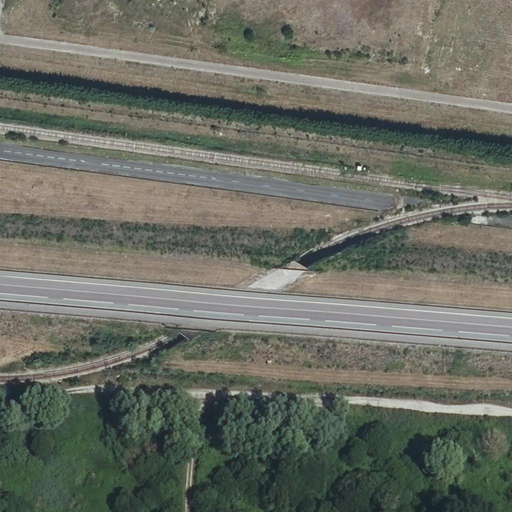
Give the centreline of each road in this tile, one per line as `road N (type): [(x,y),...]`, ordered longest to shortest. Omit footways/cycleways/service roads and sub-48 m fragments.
road 1 (track): [(511,410),(72,391),(0,405)]
road 2 (tertiary): [(0,284),(511,326)]
